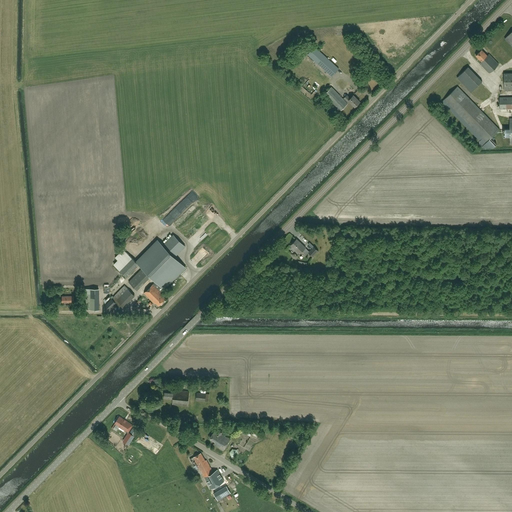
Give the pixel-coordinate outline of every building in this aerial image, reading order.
[(307,54),(332,76),(338,69),(314,47),(307,54)] [(481,61),(480,63),(489,73),(499,64),(489,54),(487,55),(482,50),(476,55),(481,61)] [(468,67),(457,77),(462,83),(473,72),(468,67)] [(482,81),(479,78),(468,89),(471,92),(482,81)] [(457,86),(443,100),(485,143),(499,129),(457,86)] [(348,103),(331,87),(323,94),(340,111),(348,103)] [(347,95),(344,98),(348,102),(350,101),(355,106),(360,101),(353,95),(350,98),(347,95)] [(511,96),(500,97),(500,109),(511,108),(511,96)] [(221,244),(232,231),(227,227),(216,239),(221,244)] [(156,303),(158,305),(166,298),(161,293),(161,292),(160,291),(163,288),(164,289),(186,267),(175,256),(185,246),(174,235),(163,245),(158,240),(158,239),(136,262),(156,281),(144,293),(155,303),(156,303)] [(297,239),(291,245),(300,253),(305,247),(297,239)] [(314,246),(308,252),(313,257),(318,250),(314,246)] [(116,302),(122,308),(135,295),(124,285),(112,298),(112,299),(105,305),(109,309),(116,302)] [(165,390),(164,398),(173,399),(172,404),(188,406),(189,391),(182,390),(182,391),(173,390),(173,391),(165,390)] [(197,392),(196,400),(209,402),(209,394),(197,392)] [(120,417),(116,424),(119,426),(128,432),(133,425),(124,419),(120,417)] [(214,430),(210,437),(211,438),(211,439),(215,441),(213,444),(223,450),(230,439),(221,434),(222,432),(218,430),(217,432),(214,430)] [(124,442),(128,444),(134,435),(129,433),(124,442)] [(195,461),(198,466),(200,470),(211,489),(224,481),(217,470),(217,469),(213,472),(206,460),(205,460),(201,453),(194,457),(196,461),(195,461)] [(227,486),(214,494),(218,500),(231,493),(227,486)]
